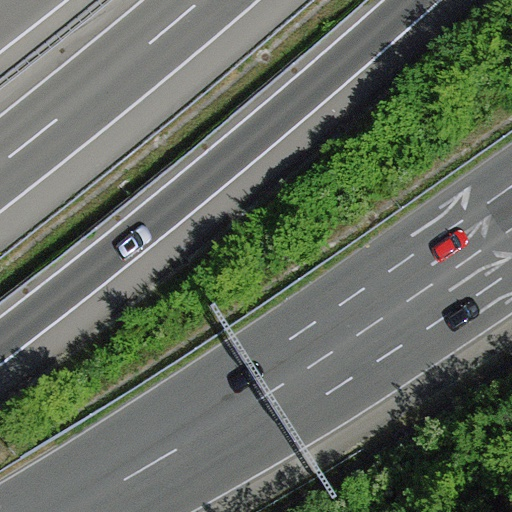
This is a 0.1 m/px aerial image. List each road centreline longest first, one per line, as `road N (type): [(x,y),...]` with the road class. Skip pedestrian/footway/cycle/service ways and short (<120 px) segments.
road 1 (motorway): [(0,342),(414,0)]
road 2 (motorway): [(67,511),(308,369),(511,229)]
road 3 (motorway): [(0,164),(201,0)]
